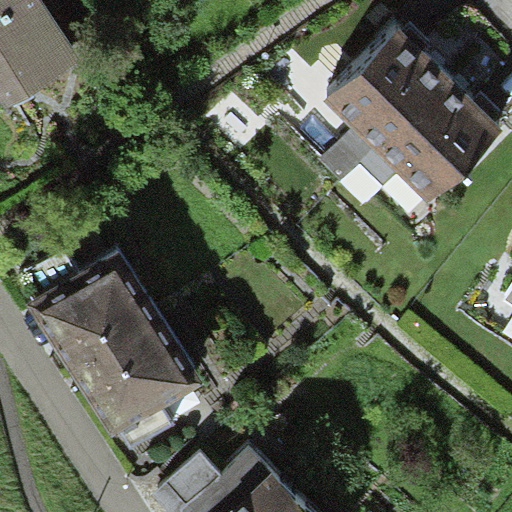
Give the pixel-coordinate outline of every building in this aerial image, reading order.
[(72,58),(35,0),(0,0),(0,89),(6,100),(72,58)] [(319,94),(373,149),(450,73),(396,19),(319,94)] [(450,73),(373,149),(423,199),(500,124),(450,73)] [(27,305),(67,363),(155,304),(116,245),(27,305)] [(155,304),(67,363),(109,425),(197,366),(155,304)] [(223,465),(201,442),(152,488),(175,511),(335,511),(258,432),(223,465)]
